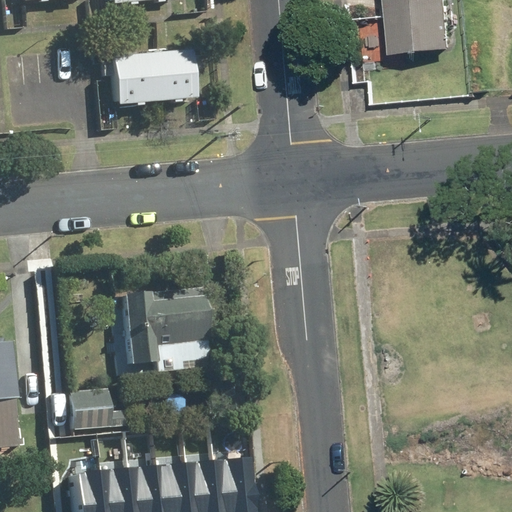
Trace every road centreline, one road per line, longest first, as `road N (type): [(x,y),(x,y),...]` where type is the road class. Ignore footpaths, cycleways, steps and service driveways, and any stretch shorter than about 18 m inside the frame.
road 1 (residential): [(295,187),(321,511)]
road 2 (tertiary): [(295,187),(0,213)]
road 3 (tertiary): [(511,168),(295,187)]
road 4 (residential): [(279,0),(295,187)]
